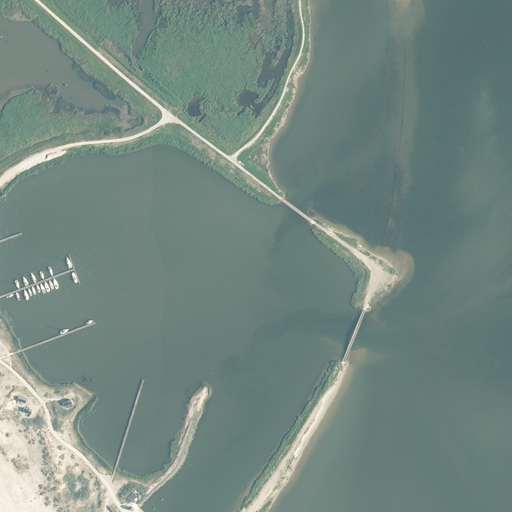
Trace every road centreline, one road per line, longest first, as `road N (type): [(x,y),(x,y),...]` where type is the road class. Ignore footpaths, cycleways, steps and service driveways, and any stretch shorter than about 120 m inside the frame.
road 1 (track): [(239,511),(334,359),(364,261),(153,103),(34,0)]
road 2 (track): [(122,511),(77,454),(47,432),(35,398),(0,362)]
road 3 (track): [(291,0),(295,35),(275,90),(222,154)]
road 4 (track): [(162,110),(127,131),(60,140),(0,169)]
